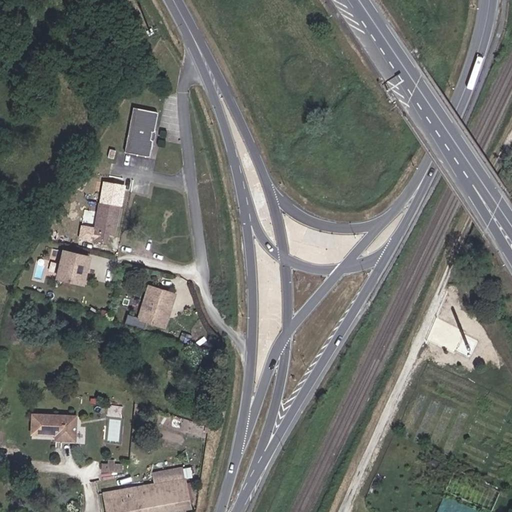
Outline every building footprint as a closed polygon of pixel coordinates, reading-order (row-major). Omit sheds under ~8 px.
[(150,157),(151,155),(159,112),(134,107),(126,152),(150,157)] [(112,235),(117,205),(97,201),(90,239),(104,242),(106,234),(112,235)] [(61,259),(62,252),(56,251),(54,258),(61,259)] [(79,265),(81,256),(62,252),(61,259),(54,258),(54,259),(79,265)] [(47,272),(49,260),(40,259),(38,270),(47,272)] [(75,283),(79,265),(54,259),(50,278),(75,283)] [(156,288),(148,286),(146,293),(154,295),(156,288)] [(173,293),(156,288),(154,295),(146,293),(146,296),(171,303),(173,293)] [(171,303),(146,296),(139,318),(164,325),(171,303)] [(32,434),(56,436),(61,436),(61,440),(76,441),(76,417),(33,415),(32,434)] [(123,465),(116,464),(108,464),(103,464),(102,471),(108,472),(108,471),(123,472),(123,465)] [(185,478),(183,467),(168,470),(170,481),(171,481),(185,478)] [(153,473),(156,483),(170,481),(168,470),(153,473)] [(171,481),(177,511),(191,508),(185,478),(171,481)] [(102,492),(106,511),(170,511),(177,511),(171,481),(170,481),(156,483),(102,492)]
